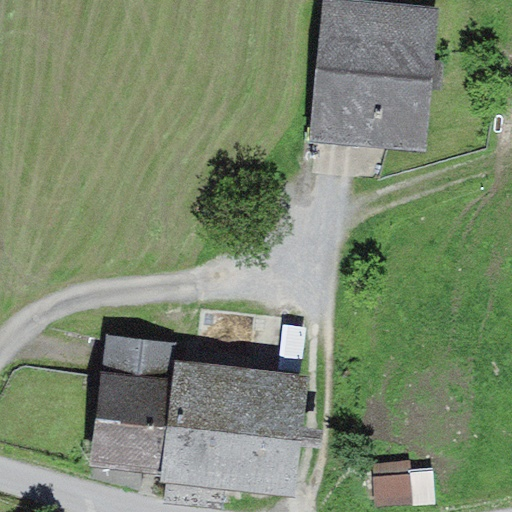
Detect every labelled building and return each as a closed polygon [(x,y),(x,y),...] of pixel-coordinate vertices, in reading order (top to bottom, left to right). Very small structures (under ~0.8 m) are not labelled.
[(439,6),(366,0),(324,0),(313,141),(427,151),(439,6)] [(108,334),(92,462),(162,471),(175,358),(177,342),(108,334)] [(310,374),(175,358),(162,471),(161,478),(168,480),(227,486),(295,494),(310,374)] [(373,463),(377,507),(435,503),(433,470),(412,471),(411,460),(373,463)] [(227,486),(168,480),(166,503),(225,509),(227,486)]
